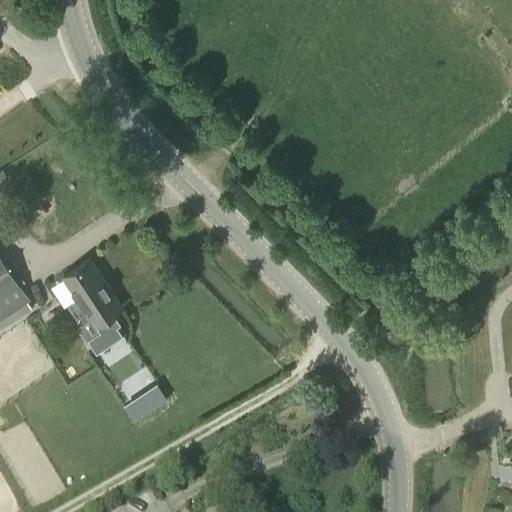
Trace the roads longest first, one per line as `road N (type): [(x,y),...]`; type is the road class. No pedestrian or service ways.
road 1 (secondary): [(400,511),(395,433),(369,376),(124,119),(81,47)]
road 2 (unknown): [(340,339),(70,511)]
road 3 (unknown): [(189,185),(59,256),(33,256),(0,221)]
